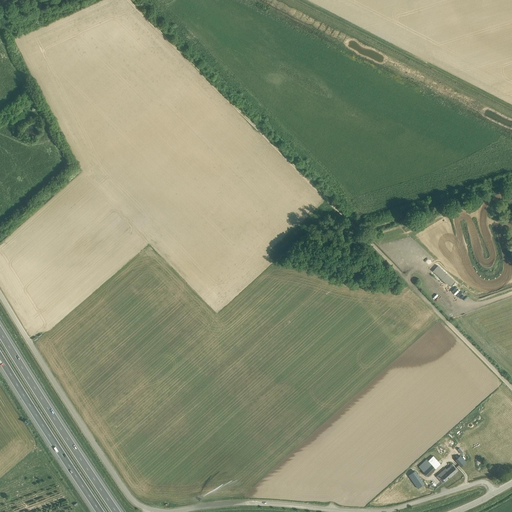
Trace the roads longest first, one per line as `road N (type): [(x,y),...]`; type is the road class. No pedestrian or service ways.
road 1 (unclassified): [(495,491),(469,485),(380,509),(262,501),(155,511),(137,505),(0,292)]
road 2 (track): [(128,0),(511,388)]
road 3 (motorway): [(119,511),(0,331)]
road 4 (motorway): [(0,355),(103,511)]
